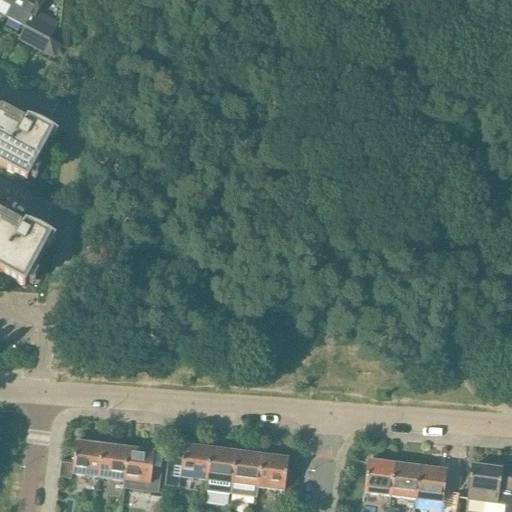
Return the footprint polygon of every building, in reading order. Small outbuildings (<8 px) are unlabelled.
[(40,53),(53,29),(35,19),(45,0),(0,0),(0,1),(11,7),(5,18),(25,29),(18,41),(40,53)] [(0,167),(27,183),(48,143),(51,144),(57,137),(58,136),(54,133),(51,131),(47,129),(43,127),(45,123),(31,115),(26,124),(0,109),(0,167)] [(0,274),(25,288),(46,248),(48,249),(55,242),(55,243),(56,242),(52,239),(48,237),(45,234),(41,232),(43,228),(29,221),(24,229),(0,216),(0,274)] [(102,448),(90,446),(91,442),(79,441),(79,444),(76,444),(72,477),(98,481),(102,448)] [(210,451),(203,450),(204,447),(191,445),(191,448),(184,448),(182,460),(168,458),(164,488),(178,490),(180,480),(206,483),(210,451)] [(102,448),(98,481),(124,484),(128,451),(102,448)] [(155,455),(128,451),(124,484),(151,488),(155,455)] [(235,454),(210,451),(206,483),(205,493),(230,496),(231,487),(235,454)] [(257,490),(261,458),(235,454),(231,487),(230,496),(256,500),(257,490)] [(289,461),(261,458),(257,490),(285,494),(289,461)] [(395,466),(383,465),(384,462),(371,460),(371,464),(368,463),(364,495),(391,499),(395,466)] [(417,502),(421,470),(395,466),(391,499),(417,502)] [(503,511),(511,511),(511,470),(502,469),(502,472),(473,468),(469,501),(498,504),(498,507),(504,507),(503,511)] [(447,473),(421,470),(417,502),(443,506),(447,473)] [(160,511),(162,500),(150,498),(148,511),(160,511)]
